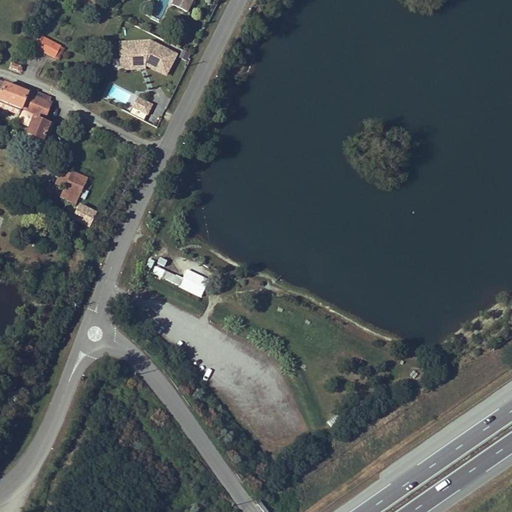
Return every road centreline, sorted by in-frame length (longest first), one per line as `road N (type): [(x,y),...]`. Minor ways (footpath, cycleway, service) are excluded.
road 1 (unclassified): [(92,333),(141,360),(251,511)]
road 2 (unclassified): [(92,333),(109,271),(163,153)]
road 3 (unclassified): [(0,493),(46,437),(92,333)]
road 4 (unclassified): [(163,153),(0,69)]
road 5 (motorway): [(511,411),(366,511)]
road 6 (unclassified): [(163,153),(239,0)]
